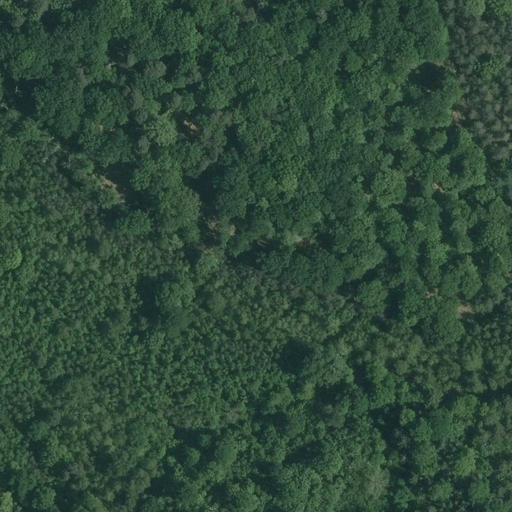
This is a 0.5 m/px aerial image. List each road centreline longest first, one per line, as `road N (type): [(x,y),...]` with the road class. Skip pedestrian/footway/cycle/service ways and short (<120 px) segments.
road 1 (track): [(431,0),(474,144),(485,160),(511,164)]
road 2 (track): [(130,0),(0,43)]
